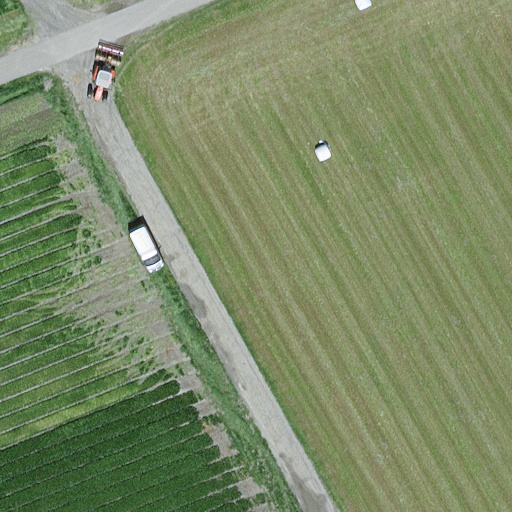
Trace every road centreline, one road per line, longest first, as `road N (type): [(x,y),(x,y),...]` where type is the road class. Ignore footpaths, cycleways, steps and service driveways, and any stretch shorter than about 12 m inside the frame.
road 1 (track): [(50,0),(327,511)]
road 2 (unclassified): [(0,70),(181,0)]
